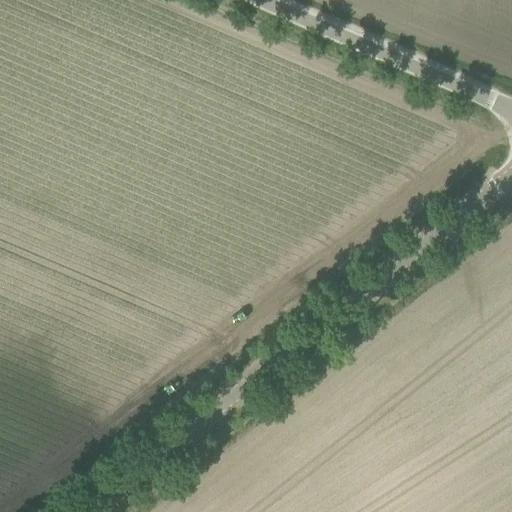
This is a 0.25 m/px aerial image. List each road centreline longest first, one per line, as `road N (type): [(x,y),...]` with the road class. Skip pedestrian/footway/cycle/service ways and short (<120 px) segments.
road 1 (tertiary): [(95,511),(511,175)]
road 2 (unclassified): [(511,110),(256,0)]
